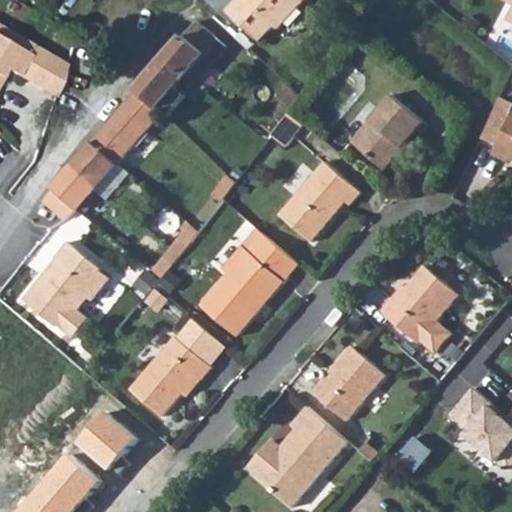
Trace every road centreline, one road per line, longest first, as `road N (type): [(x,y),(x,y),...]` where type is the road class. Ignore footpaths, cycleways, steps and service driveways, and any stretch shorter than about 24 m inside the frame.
road 1 (residential): [(148,511),(410,212),(444,212),(511,240)]
road 2 (residential): [(0,223),(134,37)]
